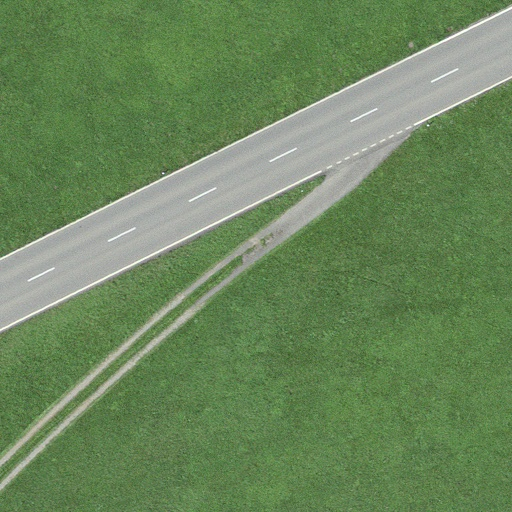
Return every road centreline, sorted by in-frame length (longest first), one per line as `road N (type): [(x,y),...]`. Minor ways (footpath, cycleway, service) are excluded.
road 1 (secondary): [(511,48),(0,299)]
road 2 (track): [(0,482),(121,351),(337,195),(351,126)]
